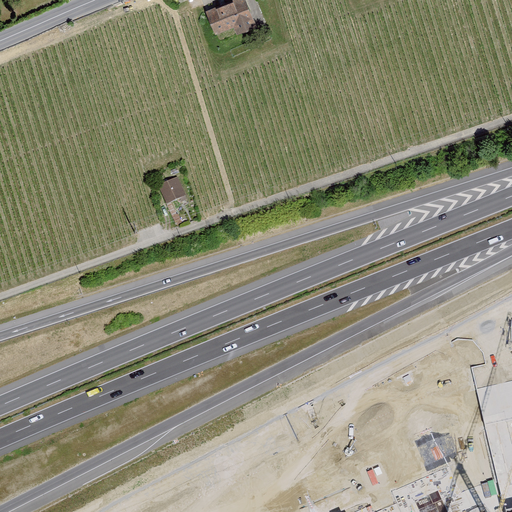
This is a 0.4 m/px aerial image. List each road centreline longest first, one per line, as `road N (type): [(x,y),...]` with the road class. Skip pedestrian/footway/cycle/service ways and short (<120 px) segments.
road 1 (motorway): [(8,511),(511,249)]
road 2 (motorway): [(511,196),(0,406)]
road 3 (motorway): [(0,438),(511,229)]
road 4 (track): [(0,296),(511,118)]
road 5 (motorway): [(511,174),(0,336)]
